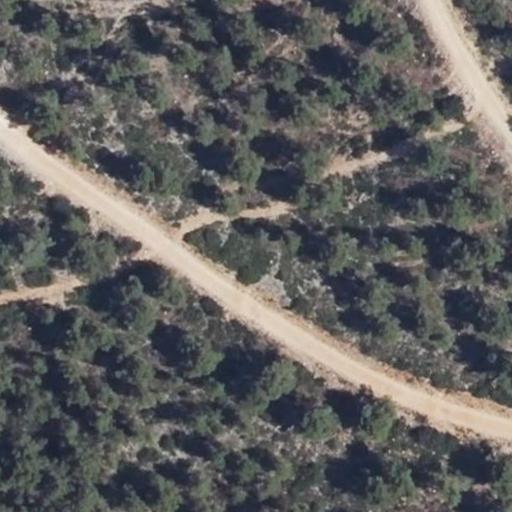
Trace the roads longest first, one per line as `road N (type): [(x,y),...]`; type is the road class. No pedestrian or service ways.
road 1 (track): [(511,416),(405,400),(0,117)]
road 2 (track): [(441,0),(484,103),(511,129)]
